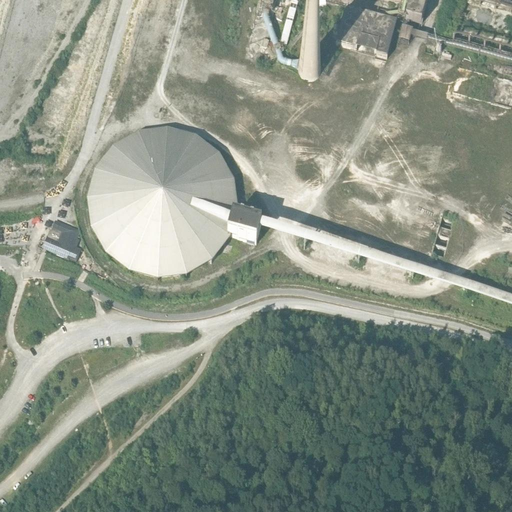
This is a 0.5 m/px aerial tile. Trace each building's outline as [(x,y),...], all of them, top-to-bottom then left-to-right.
[(427,0),(380,0),(387,2),(409,8),(405,21),(421,26),(427,0)] [(375,56),(387,60),(397,24),(345,10),(340,31),(334,29),(332,35),(338,37),(336,46),(375,56)] [(398,43),(408,46),(412,33),(402,30),(398,43)] [(306,60),(305,60),(303,61),(301,62),(300,64),(299,66),(298,68),(298,71),(298,73),(298,75),(299,77),(301,79),(302,80),(304,81),(307,82),(309,82),(311,82),(313,82),(315,81),(317,79),(319,78),(320,76),(320,74),(321,71),(321,69),(320,67),(319,65),(318,63),(316,62),(314,60),(312,60),(310,59),(308,59),(306,60)] [(228,244),(232,236),(254,244),(256,238),(258,231),(260,227),(237,219),(238,204),(236,189),(231,176),(228,171),(225,166),(220,159),(215,154),(209,149),(205,145),(198,141),(191,138),(184,135),(178,134),(173,133),(166,132),(159,132),(152,133),(145,134),(138,136),(127,141),(121,145),(116,148),(112,152),(107,157),(102,162),(99,168),(96,173),(92,182),(90,188),(89,194),(88,201),(87,207),(88,220),(91,230),(93,235),(97,244),(103,254),(107,258),(111,262),(116,266),(121,270),(125,273),(132,276),(139,279),(146,281),(152,282),(159,282),(166,282),(172,282),(181,280),(187,279),(195,275),(201,272),(206,268),(211,264),(216,260),(225,250),(228,244)] [(78,232),(55,223),(52,232),(50,231),(47,239),(51,241),(47,252),(67,260),(76,263),(81,251),(75,249),(79,241),(76,240),(79,235),(78,232)] [(511,297),(258,231),(256,238),(511,308),(511,297)]
